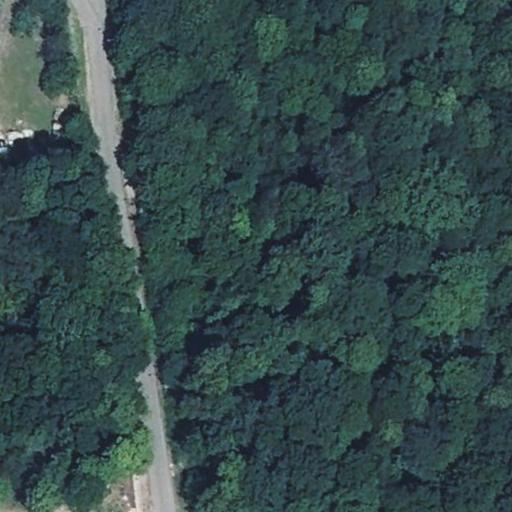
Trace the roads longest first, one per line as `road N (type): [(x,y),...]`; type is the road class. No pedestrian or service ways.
road 1 (track): [(361,511),(162,62),(100,69)]
road 2 (residential): [(162,511),(92,7)]
